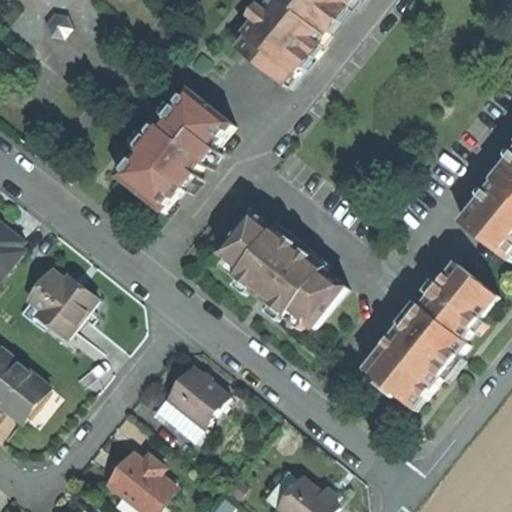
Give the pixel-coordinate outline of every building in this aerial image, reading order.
[(343,20),(317,0),(284,0),(284,1),(283,0),(280,0),(271,11),(250,38),(253,40),(243,52),(289,88),(343,20)] [(358,0),(317,0),(343,20),(358,0)] [(71,18),(58,16),(50,26),(54,38),(67,40),(76,30),(71,18)] [(29,65),(10,50),(1,60),(21,76),(29,65)] [(238,127),(193,91),(163,129),(160,127),(153,135),(140,152),(143,154),(122,180),(167,215),(187,190),(191,192),(202,179),(199,176),(207,165),(210,168),(222,154),(218,151),(238,127)] [(511,167),(466,225),(511,261),(511,167)] [(290,240),(258,215),(224,256),(246,274),(240,281),(266,301),(291,321),(297,314),(318,331),(351,290),(320,264),(321,262),(292,238),(290,240)] [(14,234),(0,222),(0,283),(1,284),(16,266),(12,263),(23,249),(27,244),(14,234)] [(27,252),(23,249),(12,263),(16,266),(27,252)] [(427,310),(423,307),(371,373),(415,408),(424,397),(429,402),(451,375),(473,347),(468,343),(503,300),(461,267),(427,310)] [(49,320),(75,340),(105,303),(94,294),(88,290),(85,294),(73,284),(61,274),(38,302),(54,314),(49,320)] [(85,294),(88,290),(76,280),(73,284),(85,294)] [(54,314),(38,302),(28,315),(43,327),(49,320),(54,314)] [(54,390),(7,353),(0,361),(0,403),(1,404),(27,424),(54,390)] [(217,386),(198,371),(175,399),(211,428),(234,399),(217,386)] [(211,428),(175,399),(163,414),(198,443),(211,428)] [(158,456),(153,463),(143,454),(135,463),(118,484),(153,511),(160,511),(182,486),(168,474),(173,468),(158,456)] [(320,491),(303,477),(279,507),(285,511),(333,511),(339,506),(331,500),(320,491)] [(325,485),(320,491),(331,500),(337,494),(325,485)]
